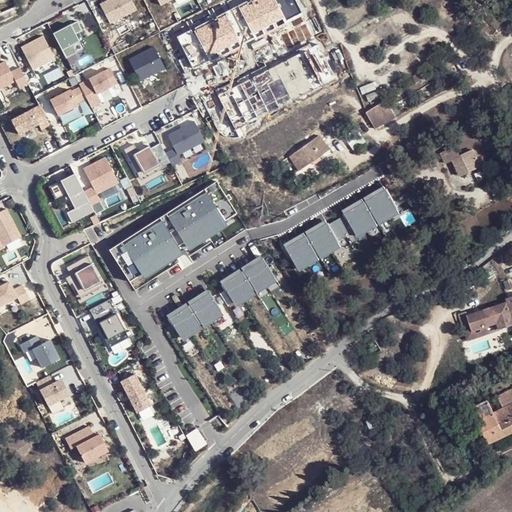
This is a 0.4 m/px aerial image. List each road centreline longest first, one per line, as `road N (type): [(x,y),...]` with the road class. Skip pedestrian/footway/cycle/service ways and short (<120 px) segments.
road 1 (residential): [(166,507),(44,275),(47,233),(18,178)]
road 2 (residential): [(387,167),(291,224),(242,241),(138,307)]
road 3 (residential): [(334,350),(511,236)]
road 4 (residential): [(18,178),(184,93)]
road 5 (residential): [(218,449),(138,307)]
road 6 (residential): [(218,449),(334,350)]
